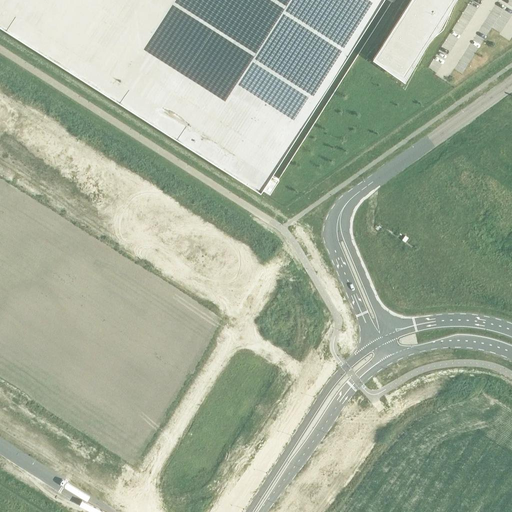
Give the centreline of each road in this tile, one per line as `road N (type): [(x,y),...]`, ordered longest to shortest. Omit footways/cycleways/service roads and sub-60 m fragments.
road 1 (unclassified): [(511,83),(349,199),(338,226)]
road 2 (unclassified): [(375,341),(328,387),(260,505)]
road 3 (unclassified): [(260,505),(357,383),(391,358)]
road 4 (unclassified): [(391,358),(455,342),(511,354)]
road 5 (unclassified): [(338,226),(340,258),(375,341)]
road 6 (unclassified): [(511,331),(463,320),(392,332)]
road 7 (unclassified): [(102,511),(0,447)]
